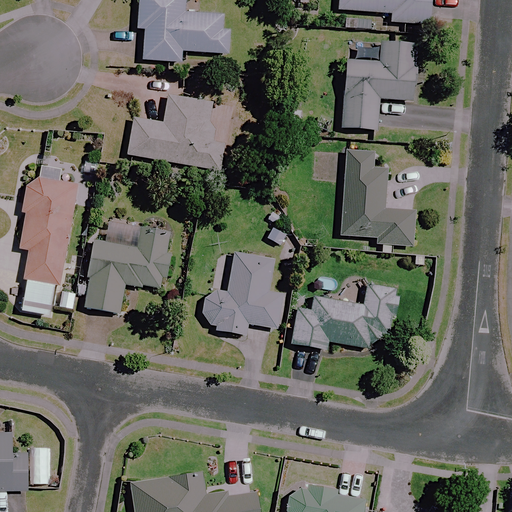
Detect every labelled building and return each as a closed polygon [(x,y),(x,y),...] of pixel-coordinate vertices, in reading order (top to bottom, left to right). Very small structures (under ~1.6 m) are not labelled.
[(184,0),(140,0),(138,31),(144,31),(142,63),(180,65),(181,54),(228,57),(230,33),(219,32),(220,19),(183,16),(184,0)] [(338,0),(338,13),(389,17),(389,25),(426,28),(428,0),(338,0)] [(415,48),(348,43),(341,131),(375,133),(377,101),(410,104),(415,48)] [(177,182),(180,167),(219,173),(223,146),(210,144),(213,128),(201,126),(205,105),(165,98),(161,126),(134,122),(128,158),(151,162),(149,177),(177,182)] [(373,153),(344,151),(338,237),(375,239),(374,246),(412,248),(415,211),(385,209),(387,169),(372,168),(373,153)] [(54,183),(26,181),(22,252),(26,252),(22,316),(51,317),(51,310),(72,311),(73,295),(61,295),(62,275),(66,276),(72,184),(54,183)] [(169,235),(140,231),(137,250),(94,244),(84,311),(119,316),(123,287),(165,293),(170,257),(166,257),(169,235)] [(215,327),(214,331),(245,337),(247,325),(276,330),(282,295),(267,292),(273,259),(233,253),(226,292),(215,290),(203,299),(200,313),(209,326),(215,327)] [(309,310),(296,308),(289,346),(327,353),(329,344),(368,350),(369,347),(384,337),(388,337),(391,318),(395,319),(399,297),(395,297),(397,289),(365,284),(361,305),(311,296),(309,310)] [(15,456),(15,437),(0,437),(0,493),(24,494),(25,456),(15,456)] [(204,496),(202,477),(131,485),(134,511),(254,511),(252,497),(225,500),(225,494),(204,496)] [(363,511),(365,501),(336,496),(337,491),(306,486),(305,489),(300,489),(288,496),(284,511),(363,511)]
